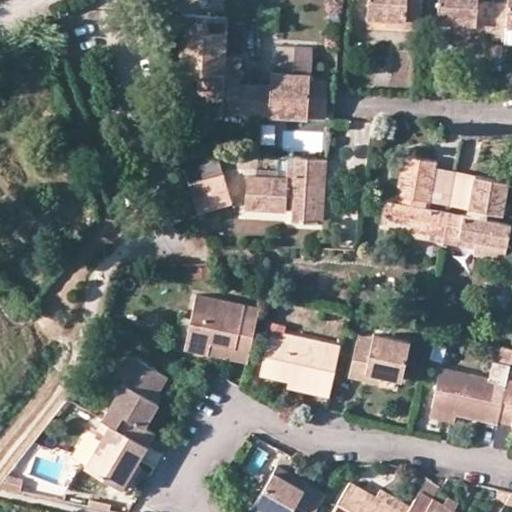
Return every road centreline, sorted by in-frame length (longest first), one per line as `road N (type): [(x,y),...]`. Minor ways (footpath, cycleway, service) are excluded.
road 1 (residential): [(205,511),(180,496),(203,457),(240,421),(511,475)]
road 2 (track): [(134,150),(149,205),(129,291),(99,344),(0,469)]
road 3 (residential): [(511,121),(338,110)]
